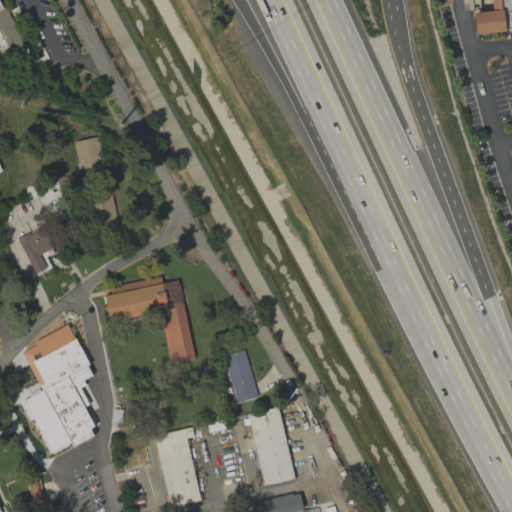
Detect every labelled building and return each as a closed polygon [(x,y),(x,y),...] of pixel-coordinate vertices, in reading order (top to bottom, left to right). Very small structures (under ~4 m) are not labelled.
[(24,49),(0,0),(0,53),(3,59),(24,49)] [(511,27),(504,29),(505,32),(474,35),(472,12),(491,10),(489,0),(511,0),(511,27)] [(72,141),(79,173),(104,168),(97,136),(72,141)] [(50,249),(43,228),(18,237),(31,274),(45,269),(40,253),(50,249)] [(107,321),(159,312),(168,363),(193,358),(179,280),(161,283),(160,277),(101,287),(107,321)] [(69,446),(91,436),(83,419),(87,417),(70,381),(81,376),(78,370),(87,366),(68,324),(33,340),(40,357),(30,362),(69,446)] [(221,355),(235,403),(256,397),(243,349),(221,355)] [(261,486),(292,479),(277,407),(246,413),(261,486)] [(152,435),(168,507),(199,500),(185,438),(192,436),(190,427),(152,435)] [(318,511),(317,507),(301,510),(298,492),(255,501),(257,511),(318,511)]
